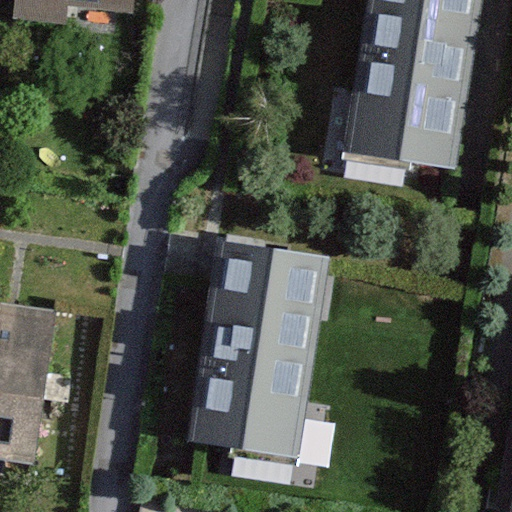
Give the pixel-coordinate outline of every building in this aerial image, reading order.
[(144,0),(27,0),(26,13),(142,23),(144,0)] [(368,0),(343,151),(462,171),(476,83),(447,79),(459,0),(368,0)] [(511,0),(459,0),(447,79),(476,83),(511,89),(511,0)] [(231,235),(195,445),(310,464),(346,254),(231,235)] [(56,315),(0,309),(0,465),(40,470),(56,315)]
